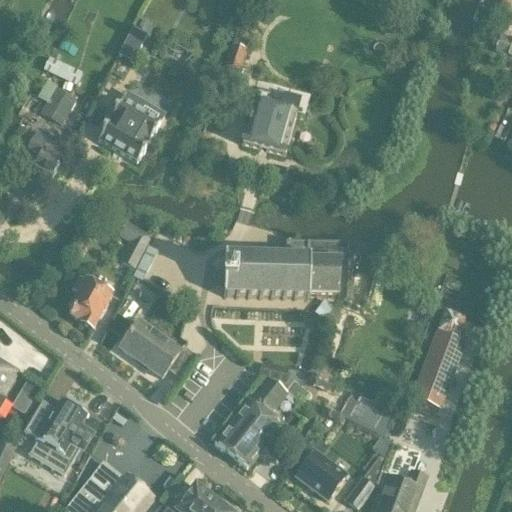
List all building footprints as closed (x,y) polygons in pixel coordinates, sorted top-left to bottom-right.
[(253,39),(256,28),(247,25),(243,35),(253,39)] [(132,66),(146,39),(131,31),(118,58),(132,66)] [(511,42),(499,39),(494,56),(511,60),(511,42)] [(236,82),(247,53),(232,48),(221,77),(236,82)] [(46,107),(40,117),(60,128),(74,104),(54,92),(46,107)] [(253,106),(241,148),(284,160),(296,117),(300,101),(282,96),(279,109),(282,110),(281,113),(253,106)] [(103,136),(98,144),(136,167),(141,158),(142,159),(144,156),(142,156),(152,139),(154,140),(156,137),(154,136),(164,119),(140,104),(135,113),(121,105),(116,113),(114,113),(113,115),(114,116),(104,133),(103,132),(101,135),(103,136)] [(54,146),(49,143),(37,136),(28,151),(40,158),(33,169),(52,180),(71,147),(68,146),(70,141),(66,139),(63,144),(57,141),(54,146)] [(134,272),(150,240),(126,228),(119,240),(131,246),(122,266),(134,272)] [(224,259),(223,300),(308,303),(308,300),(337,301),(339,248),(285,246),(285,261),(224,259)] [(148,250),(132,280),(141,284),(156,255),(148,250)] [(400,278),(405,259),(393,256),(388,275),(400,278)] [(77,298),(68,314),(70,320),(80,326),(80,327),(92,334),(111,298),(85,283),(85,284),(79,281),(71,295),(77,298)] [(325,321),(332,312),(322,305),(312,317),(322,325),(325,321)] [(340,319),(332,312),(325,321),(333,327),(340,319)] [(445,313),(437,334),(457,342),(465,321),(445,313)] [(179,356),(138,326),(119,352),(162,382),(167,374),(178,382),(194,359),(183,351),(179,356)] [(439,413),(464,346),(438,336),(412,404),(439,413)] [(0,412),(5,403),(1,401),(16,375),(0,365),(0,412)] [(284,383),(286,374),(261,369),(260,379),(266,380),(284,383)] [(284,383),(266,380),(300,406),(308,396),(301,391),(311,377),(286,374),(284,383)] [(268,419),(285,396),(267,382),(249,405),(249,404),(214,449),(246,473),(281,429),(268,419)] [(21,394),(12,410),(23,417),(33,401),(21,394)] [(79,430),(86,419),(61,404),(55,415),(42,407),(24,436),(37,444),(36,445),(37,446),(29,459),(63,480),(79,454),(82,455),(92,438),(79,430)] [(0,444),(0,476),(1,477),(13,451),(0,444)] [(314,456),(295,482),(327,506),(346,480),(314,456)] [(357,511),(373,491),(372,491),(376,486),(374,485),(382,463),(378,461),(362,483),(346,505),(355,511),(357,511)] [(87,497),(102,474),(91,467),(76,491),(87,497)] [(414,510),(425,480),(412,475),(407,487),(387,479),(378,505),(381,506),(379,511),(411,511),(412,509),(414,510)] [(85,490),(72,506),(80,511),(145,511),(153,502),(127,480),(108,503),(96,493),(93,497),(85,490)] [(207,511),(213,504),(212,503),(212,500),(207,496),(204,497),(195,490),(177,511),(174,511),(170,508),(167,511),(207,511)]
